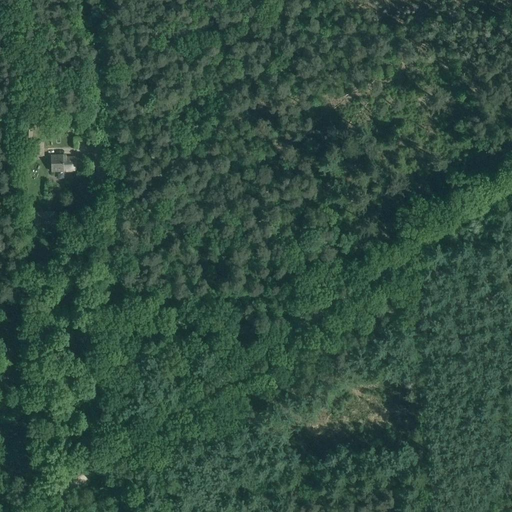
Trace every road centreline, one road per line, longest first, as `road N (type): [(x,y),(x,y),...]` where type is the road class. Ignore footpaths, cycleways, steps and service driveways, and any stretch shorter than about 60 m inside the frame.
road 1 (track): [(107,456),(511,180)]
road 2 (track): [(107,456),(90,121)]
